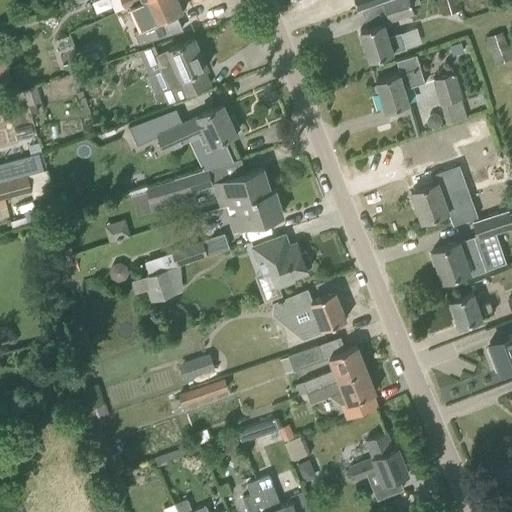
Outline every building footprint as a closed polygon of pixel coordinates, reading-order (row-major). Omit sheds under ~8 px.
[(176,0),(141,0),(152,23),(166,17),(166,18),(169,17),(169,16),(181,10),(176,0)] [(385,0),(383,1),(383,3),(361,10),(367,27),(360,29),(369,60),(393,53),(392,51),(405,47),(401,31),(387,35),(384,22),(413,13),(411,7),(419,4),(418,0),(385,0)] [(486,34),(492,60),(511,56),(506,30),(486,34)] [(145,48),(145,47),(138,50),(148,73),(159,68),(167,86),(161,88),(166,103),(206,85),(199,70),(206,66),(193,37),(157,53),(154,46),(145,48)] [(396,60),(400,73),(375,80),(385,111),(409,103),(404,87),(424,81),(415,54),(396,60)] [(433,78),(446,123),(468,117),(454,72),(433,78)] [(22,88),(27,105),(41,101),(36,84),(22,88)] [(175,107),(128,125),(137,144),(157,135),(164,150),(203,132),(205,131),(210,144),(213,149),(225,144),(223,139),(225,138),(236,133),(235,130),(239,128),(232,114),(228,116),(222,103),(204,112),(182,122),(175,107)] [(428,125),(434,128),(439,126),(441,120),(439,115),(434,112),(428,115),(426,120),(428,125)] [(492,150),(475,156),(481,173),(498,167),(492,150)] [(0,180),(27,173),(43,169),(39,152),(0,162),(0,180)] [(225,195),(228,204),(270,191),(262,167),(224,179),(219,164),(145,188),(152,210),(188,199),(186,192),(212,184),(217,198),(225,195)] [(429,184),(411,191),(421,221),(440,214),(448,211),(453,225),(477,216),(458,164),(430,174),(433,182),(429,184)] [(27,173),(0,180),(0,197),(31,189),(27,173)] [(270,191),(228,204),(229,205),(232,204),(234,212),(227,215),(232,230),(282,214),(274,189),(270,191)] [(511,227),(511,222),(508,208),(471,220),(477,238),(511,227)] [(284,234),(252,246),(263,273),(270,270),(277,286),(293,280),(292,276),(307,270),(306,268),(310,266),(311,264),(307,253),(304,251),(300,253),(296,242),(285,247),(281,236),(284,235),(284,234)] [(201,238),(170,249),(175,265),(180,263),(206,255),(201,238)] [(495,260),(490,246),(465,255),(460,240),(432,250),(433,252),(429,253),(433,264),(437,263),(443,280),(471,270),(470,268),(495,260)] [(110,278),(118,282),(126,279),(129,272),(127,264),(119,260),(112,263),(108,270),(110,278)] [(149,275),(149,273),(131,279),(135,293),(147,289),(150,301),(177,292),(169,268),(149,275)] [(286,296),(287,297),(292,310),(287,312),(293,326),(298,325),(303,337),(302,338),(302,339),(323,330),(322,328),(346,319),(334,291),(313,299),(309,287),(286,296)] [(450,300),(458,325),(493,313),(489,301),(478,304),(474,292),(450,300)] [(491,346),(487,347),(493,362),(497,361),(501,372),(511,367),(511,333),(490,342),(491,346)] [(287,354),(293,369),(323,358),(317,343),(287,354)] [(155,345),(144,349),(145,354),(157,351),(155,345)] [(303,380),(308,392),(326,384),(366,369),(356,345),(327,357),(331,369),(303,380)] [(229,347),(217,349),(221,373),(234,371),(229,347)] [(182,362),(187,378),(214,369),(209,352),(182,362)] [(326,384),(308,392),(312,401),(329,394),(342,403),(348,417),(376,406),(371,393),(375,391),(366,369),(326,384)] [(178,393),(182,404),(227,388),(224,378),(178,393)] [(19,394),(0,398),(0,421),(24,416),(19,394)] [(252,424),(237,429),(241,441),(256,435),(252,424)] [(289,424),(279,428),(284,441),(294,437),(289,424)] [(370,455),(349,464),(355,479),(377,469),(383,484),(408,474),(397,446),(392,447),(386,431),(364,440),(370,455)] [(119,451),(110,455),(115,467),(124,463),(119,451)] [(309,460),(298,464),(304,481),(316,476),(309,460)] [(267,473),(255,478),(269,511),(311,511),(303,490),(289,495),(291,499),(278,504),(267,473)] [(269,511),(255,478),(245,482),(249,494),(241,497),(246,511),(269,511)] [(173,504),(176,511),(226,511),(225,508),(216,511),(205,511),(203,505),(191,510),(186,498),(173,504)]
